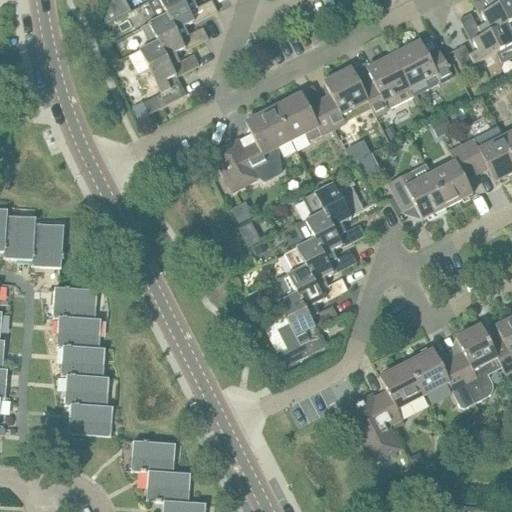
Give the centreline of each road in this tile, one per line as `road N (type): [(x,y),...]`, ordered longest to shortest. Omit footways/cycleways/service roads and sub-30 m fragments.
road 1 (tertiary): [(225,428),(94,171)]
road 2 (residential): [(431,0),(228,103)]
road 3 (residential): [(225,428),(349,363),(377,280)]
road 4 (tertiary): [(94,171),(62,96),(41,0)]
road 5 (residential): [(94,171),(228,103)]
road 6 (residential): [(401,268),(511,212)]
